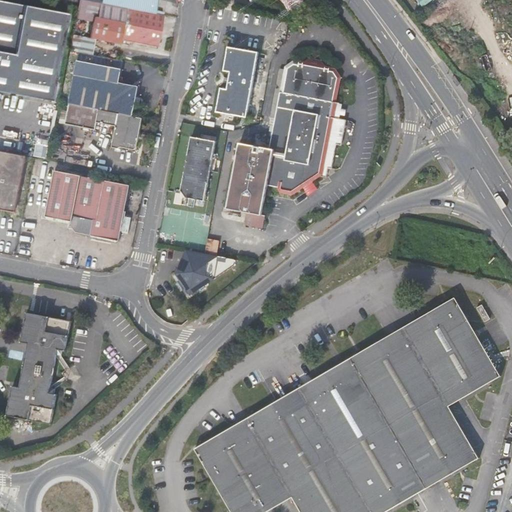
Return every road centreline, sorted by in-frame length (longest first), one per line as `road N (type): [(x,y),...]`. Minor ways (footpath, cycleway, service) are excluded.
road 1 (unclassified): [(195,0),(129,289)]
road 2 (unknown): [(0,442),(49,432),(77,407),(96,284)]
road 3 (tertiary): [(219,335),(90,476)]
road 4 (tertiary): [(357,224),(279,277),(219,335)]
road 5 (primary): [(477,139),(377,0)]
road 6 (unclassified): [(0,266),(129,289)]
